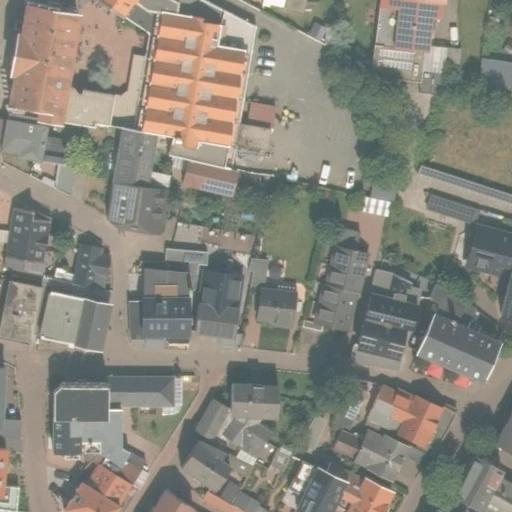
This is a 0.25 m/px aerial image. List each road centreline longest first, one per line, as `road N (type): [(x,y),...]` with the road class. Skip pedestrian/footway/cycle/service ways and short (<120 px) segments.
road 1 (residential): [(481,405),(395,374),(229,358)]
road 2 (residential): [(120,357),(120,240),(0,174)]
road 3 (residential): [(136,511),(229,358)]
road 4 (residential): [(37,354),(43,511)]
road 5 (residential): [(412,511),(481,405)]
